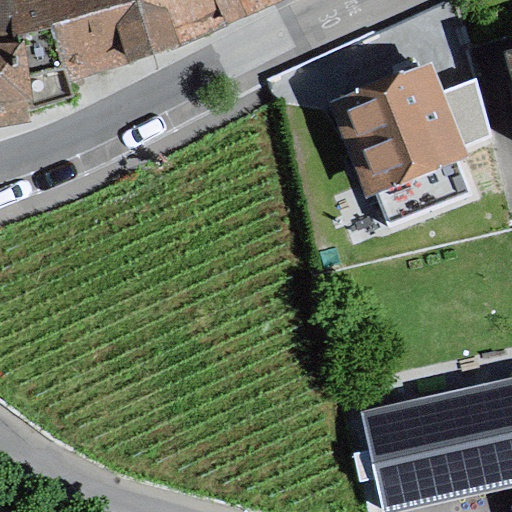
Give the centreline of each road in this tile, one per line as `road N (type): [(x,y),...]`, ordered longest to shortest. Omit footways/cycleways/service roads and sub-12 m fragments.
road 1 (residential): [(0,181),(359,0)]
road 2 (residential): [(0,443),(159,511)]
